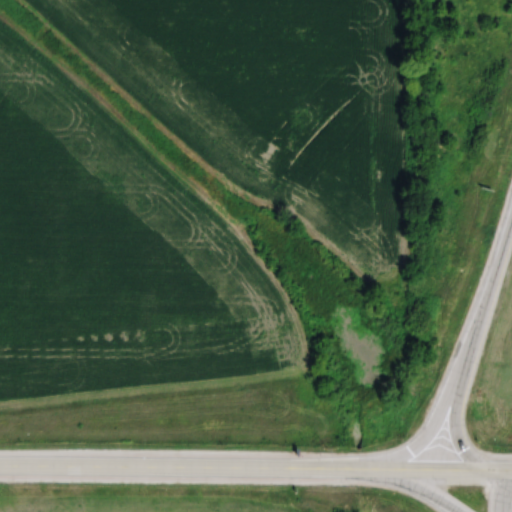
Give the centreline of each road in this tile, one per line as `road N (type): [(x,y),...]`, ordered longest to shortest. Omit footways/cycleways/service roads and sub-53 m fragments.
road 1 (secondary): [(425,470),(4,463)]
road 2 (motorway): [(511,198),(425,470)]
